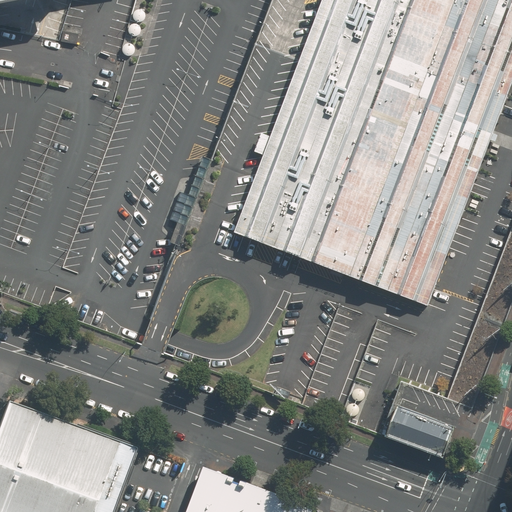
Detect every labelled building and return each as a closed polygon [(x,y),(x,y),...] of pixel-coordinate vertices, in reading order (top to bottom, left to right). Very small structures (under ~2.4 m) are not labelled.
[(291,0),(270,0),(259,30),(210,159),(185,224),(176,221),(172,232),(168,242),(195,252),(291,0)] [(431,307),(511,86),(511,0),(324,0),(236,233),(431,307)] [(142,18),(144,17),(145,16),(146,14),(146,12),(146,10),(145,8),(143,6),(141,6),(139,6),(137,6),(135,8),(134,9),(134,11),(134,13),(135,15),(136,17),(138,18),(140,18),(142,18)] [(137,33),(139,32),(141,30),(142,29),(142,27),(141,25),(140,23),(139,21),(137,21),(134,21),(132,21),(131,23),(130,24),(129,26),(129,28),(130,30),(131,32),(133,33),(135,33),(137,33)] [(131,52),(133,51),(134,50),(135,48),(136,46),(135,44),(134,42),(132,41),(130,40),(128,40),(126,41),(125,42),(123,44),(123,46),(123,48),(124,50),(125,51),(127,52),(129,53),(131,52)] [(185,224),(210,159),(203,156),(188,194),(180,192),(167,227),(172,232),(176,221),(185,224)] [(112,511),(137,446),(9,400),(0,423),(0,511),(103,511),(104,511),(105,511),(112,511)] [(456,426),(394,403),(382,434),(444,458),(456,426)] [(237,511),(249,484),(206,468),(189,511),(237,511)] [(249,484),(237,511),(312,511),(314,509),(249,484)]
